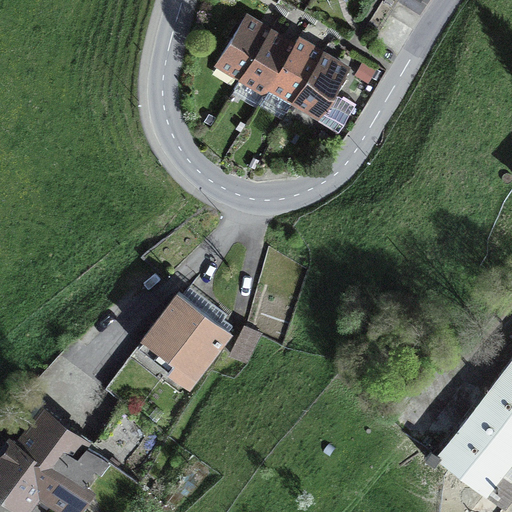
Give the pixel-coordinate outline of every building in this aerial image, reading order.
[(218,61),(242,76),(270,31),(246,16),(218,61)] [(270,31),(242,76),(267,91),(271,85),(295,46),(270,31)] [(295,46),(271,85),(295,99),(323,54),(299,39),(295,46)] [(323,54),(295,99),(320,115),(318,118),(339,131),(355,105),(342,97),(336,106),(328,101),(348,69),(323,54)] [(230,330),(179,291),(144,336),(175,360),(168,368),(188,383),(230,330)] [(261,333),(246,326),(232,354),(247,361),(261,333)] [(511,362),(439,455),(505,506),(511,497),(511,362)] [(98,453),(43,412),(20,443),(14,438),(0,456),(0,485),(25,504),(38,487),(71,511),(78,511),(92,493),(81,485),(90,473),(84,468),(87,464),(89,465),(98,453)]
